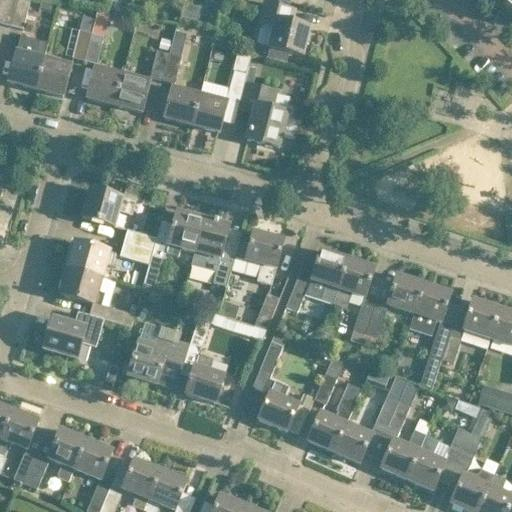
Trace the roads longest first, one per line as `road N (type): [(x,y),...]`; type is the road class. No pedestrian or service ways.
road 1 (residential): [(375,511),(257,455),(218,452),(0,375)]
road 2 (residential): [(305,203),(60,137)]
road 3 (residential): [(511,278),(317,217),(305,203)]
road 4 (residential): [(357,0),(348,93),(336,109),(314,197),(305,203)]
road 5 (residential): [(60,137),(17,296)]
